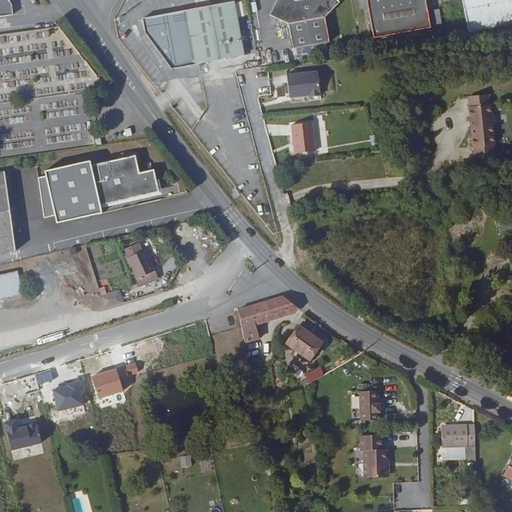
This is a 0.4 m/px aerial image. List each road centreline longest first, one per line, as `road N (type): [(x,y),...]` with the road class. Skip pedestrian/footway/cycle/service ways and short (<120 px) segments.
road 1 (tertiary): [(276,269),(70,0)]
road 2 (residential): [(276,269),(234,296),(0,369)]
road 3 (tertiary): [(420,366),(327,313),(276,269)]
road 4 (residential): [(420,366),(429,492),(408,495)]
